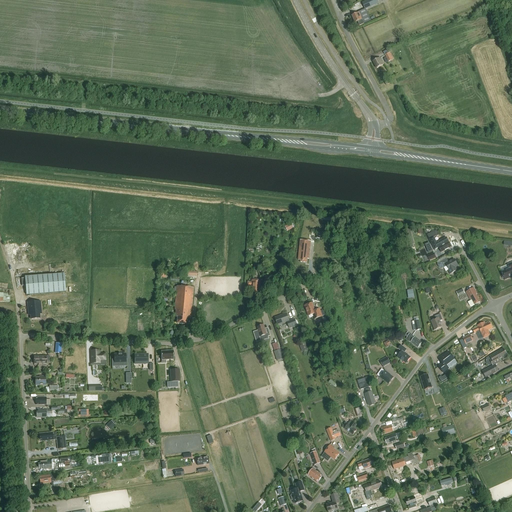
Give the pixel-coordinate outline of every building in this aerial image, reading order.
[(378,3),(376,0),(369,0),(363,3),(365,9),(378,3)] [(359,12),(352,16),(355,23),(357,22),(359,26),(364,24),(362,20),(359,12)] [(389,62),(394,59),(390,52),(389,53),(385,55),(389,62)] [(377,68),(384,65),(380,58),(373,61),(377,68)] [(414,244),(409,227),(405,228),(410,245),(414,244)] [(435,250),(439,248),(449,243),(446,238),(437,243),(434,238),(439,235),(437,230),(427,235),(435,250)] [(301,240),(298,261),(301,261),(300,263),(307,263),(307,259),(309,260),(311,242),(301,240)] [(449,243),(439,248),(442,253),(452,248),(449,243)] [(346,258),(346,260),(351,260),(351,258),(354,258),(354,250),(344,250),(344,258),(346,258)] [(438,264),(437,264),(439,267),(439,268),(440,268),(440,269),(441,269),(442,269),(443,269),(447,267),(449,270),(449,271),(451,274),(457,271),(455,268),(458,267),(455,260),(451,262),(451,261),(449,262),(447,259),(438,264)] [(510,269),(502,272),(503,275),(502,276),(503,279),(504,279),(505,280),(511,278),(511,277),(511,276),(511,262),(508,264),(510,269)] [(25,277),(26,295),(66,292),(64,273),(25,277)] [(252,280),(252,282),(248,282),(248,286),(252,287),(252,293),(259,293),(259,292),(260,292),(261,281),(252,280)] [(177,324),(186,325),(187,318),(191,319),(194,288),(177,287),(177,288),(175,287),(174,296),(176,296),(175,310),(176,310),(176,317),(178,317),(177,324)] [(471,301),(472,301),(475,305),(480,302),(476,295),(477,294),(474,288),(466,293),(471,301)] [(0,302),(10,303),(11,295),(10,295),(10,290),(0,289),(0,302)] [(40,302),(28,303),(29,316),(31,316),(31,320),(40,319),(40,315),(41,315),(40,302)] [(320,309),(315,311),(312,304),(305,306),(309,317),(313,315),(315,320),(323,317),(320,309)] [(288,323),(290,322),(287,314),(275,318),(278,326),(288,323)] [(442,328),(439,322),(443,321),(440,315),(435,317),(436,320),(431,322),(435,331),(442,328)] [(488,331),(492,329),(490,324),(489,324),(488,323),(485,325),(484,323),(478,326),(478,327),(473,330),(475,334),(480,331),(483,339),(490,336),(488,331)] [(260,337),(267,335),(268,337),(271,336),(268,328),(265,329),(264,325),(257,327),(260,337)] [(410,334),(407,338),(408,338),(411,340),(412,342),(411,343),(418,348),(422,343),(410,334)] [(470,335),(463,338),(466,344),(473,341),(470,335)] [(279,347),(277,343),(273,345),(274,348),(275,352),(274,352),(277,361),(278,361),(279,362),(284,361),(284,360),(280,350),(279,347)] [(411,358),(406,354),(405,353),(407,350),(401,346),(399,349),(402,352),(397,358),(401,361),(401,360),(406,364),(411,358)] [(493,367),(483,372),(486,378),(498,372),(495,366),(501,363),(499,361),(508,356),(504,349),(490,357),(491,360),(490,361),(493,367)] [(100,351),(91,351),(91,363),(100,363),(100,360),(105,360),(105,353),(100,353),(100,351)] [(162,360),(174,360),(173,351),(161,351),(162,360)] [(455,360),(449,353),(444,357),(443,356),(439,359),(443,364),(439,367),(444,373),(449,369),(446,366),(455,360)] [(114,359),(112,359),(112,367),(112,366),(122,365),(122,362),(126,362),(126,359),(126,354),(114,354),(114,359)] [(135,355),(135,364),(148,364),(148,357),(146,357),(146,355),(135,355)] [(388,357),(380,361),(383,367),(391,363),(388,357)] [(170,382),(167,382),(167,386),(167,388),(168,388),(178,388),(178,385),(178,382),(179,382),(179,381),(179,378),(179,370),(170,371),(170,382)] [(380,378),(389,384),(394,378),(388,374),(389,373),(385,371),(380,378)] [(425,392),(433,390),(428,376),(421,379),(425,392)] [(46,386),(46,377),(42,377),(42,378),(35,378),(35,379),(34,380),(34,381),(35,382),(35,386),(46,386)] [(360,390),(370,387),(367,377),(357,380),(360,390)] [(369,406),(370,405),(370,407),(375,405),(375,404),(376,404),(372,392),(371,392),(367,394),(365,394),(369,406)] [(433,411),(445,405),(442,400),(433,405),(434,407),(431,408),(433,411)] [(483,412),(490,409),(489,408),(491,407),(490,404),(481,408),(483,412)] [(36,412),(37,418),(47,418),(47,416),(47,414),(49,414),(51,414),(51,411),(58,411),(58,414),(64,414),(67,414),(67,410),(65,410),(60,410),(60,407),(51,407),(51,410),(38,410),(38,412),(36,412)] [(392,425),(381,428),(383,433),(384,433),(385,434),(398,430),(397,426),(394,427),(394,426),(399,425),(404,423),(403,422),(402,418),(398,420),(397,418),(393,420),(393,421),(392,421),(394,425),(392,426),(392,425)] [(346,422),(342,427),(353,436),(357,431),(354,429),(357,425),(351,421),(349,424),(346,422)] [(444,428),(442,429),(444,437),(455,434),(453,426),(447,427),(446,424),(443,425),(444,428)] [(331,428),(327,430),(328,434),(331,441),(336,440),(336,439),(341,437),(339,431),(333,433),(333,432),(331,428)] [(40,440),(42,440),(42,441),(53,440),(53,433),(39,434),(40,440)] [(387,444),(388,443),(389,444),(398,441),(398,439),(402,438),(400,433),(396,435),(396,434),(386,438),(387,439),(385,439),(387,444)] [(63,439),(57,439),(57,450),(63,449),(66,449),(65,441),(63,441),(63,439)] [(325,452),(327,454),(324,458),(328,461),(331,457),(335,460),(340,454),(333,449),(334,449),(330,446),(325,452)] [(317,451),(311,453),(315,465),(321,463),(317,451)] [(413,456),(412,453),(408,455),(408,457),(392,463),(394,470),(406,466),(405,463),(411,461),(412,465),(419,463),(419,462),(421,461),(419,454),(413,456)] [(96,464),(113,462),(112,454),(92,456),(92,461),(96,461),(96,464)] [(64,463),(59,464),(59,471),(68,470),(72,469),(72,466),(70,466),(69,460),(74,460),(73,457),(60,458),(60,462),(64,462),(64,463)] [(198,464),(199,464),(199,465),(209,464),(208,457),(198,458),(198,460),(197,460),(198,464)] [(371,467),(375,466),(373,459),(358,464),(359,468),(364,466),(365,469),(368,468),(369,469),(370,468),(371,467)] [(52,468),(51,463),(51,460),(47,461),(40,462),(40,464),(39,464),(39,468),(41,468),(41,469),(52,468)] [(321,475),(320,474),(313,469),(308,475),(312,478),(312,479),(313,480),(314,479),(317,482),(318,480),(319,481),(322,478),(321,477),(321,475)] [(367,474),(357,478),(359,483),(369,480),(367,474)] [(54,475),(39,476),(40,484),(51,483),(52,486),(54,485),(54,489),(65,488),(64,484),(73,483),(74,481),(74,479),(71,480),(70,478),(65,479),(63,479),(63,480),(53,481),(53,480),(54,480),(54,475)] [(368,484),(371,492),(381,488),(381,487),(382,486),(381,482),(379,482),(379,481),(368,484)] [(304,501),(301,492),(305,491),(302,482),(295,484),(297,489),(291,491),(292,496),(291,496),(292,501),(294,500),(295,504),(296,504),(300,504),(300,502),(304,501)] [(331,496),(333,503),(327,505),(328,511),(331,511),(338,510),(337,504),(341,503),(338,494),(331,496)] [(284,497),(278,499),(281,506),(287,504),(284,497)] [(435,498),(427,501),(429,506),(437,504),(435,498)] [(255,511),(262,505),(259,503),(253,510),(255,511)]
